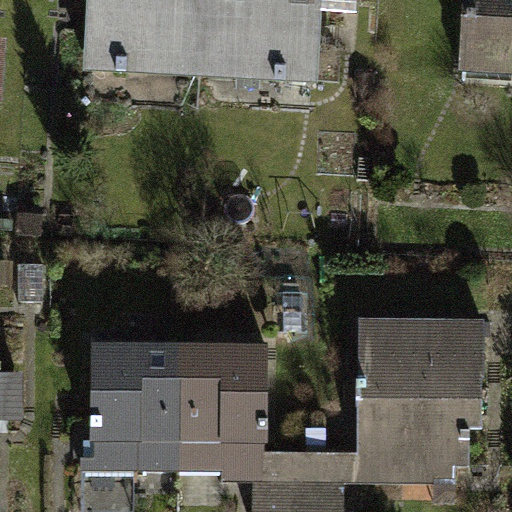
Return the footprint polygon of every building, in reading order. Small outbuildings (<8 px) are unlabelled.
[(204,73),(208,0),(90,0),(86,65),(204,73)] [(327,0),(208,0),(204,73),(322,80),(327,0)] [(365,12),(363,0),(336,0),(338,14),(365,12)] [(511,0),(472,0),(468,70),(511,72),(511,0)] [(481,324),(360,323),(360,456),(293,456),(292,511),(341,511),(342,484),(456,484),(456,471),(470,471),(470,430),(481,430),(481,324)] [(180,469),(182,348),(97,347),(96,468),(180,469)] [(265,349),(182,348),(180,469),(254,469),(253,511),(292,511),(293,456),(265,456),(265,349)] [(0,399),(0,443),(17,444),(18,400),(0,399)]
